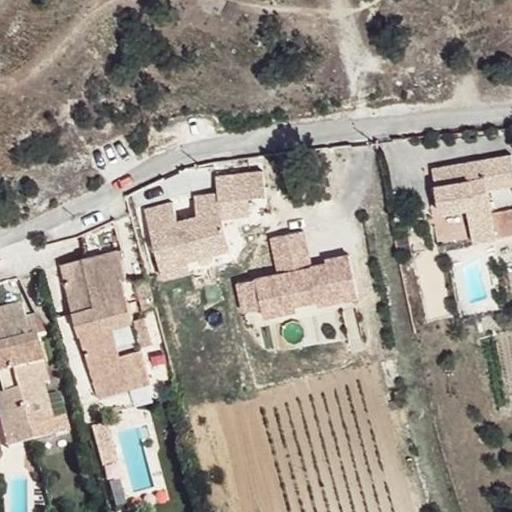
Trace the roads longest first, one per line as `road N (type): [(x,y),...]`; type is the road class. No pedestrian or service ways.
road 1 (residential): [(511,108),(366,125),(162,169),(0,242)]
road 2 (track): [(333,0),(366,125)]
